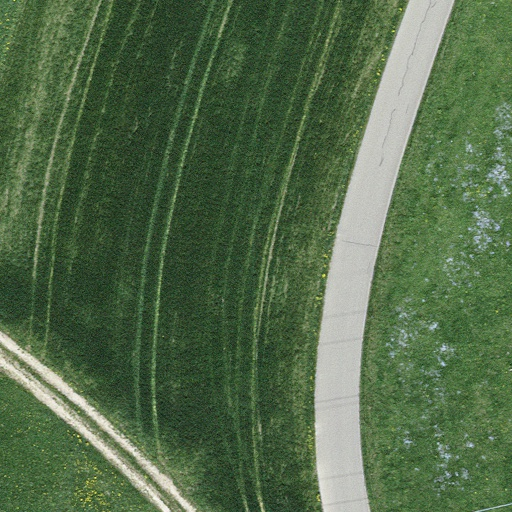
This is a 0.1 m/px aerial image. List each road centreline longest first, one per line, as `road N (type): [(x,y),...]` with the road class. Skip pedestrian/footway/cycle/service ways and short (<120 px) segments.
road 1 (unclassified): [(432,0),(353,259),(335,398),(347,511)]
road 2 (track): [(178,511),(96,427),(0,348)]
